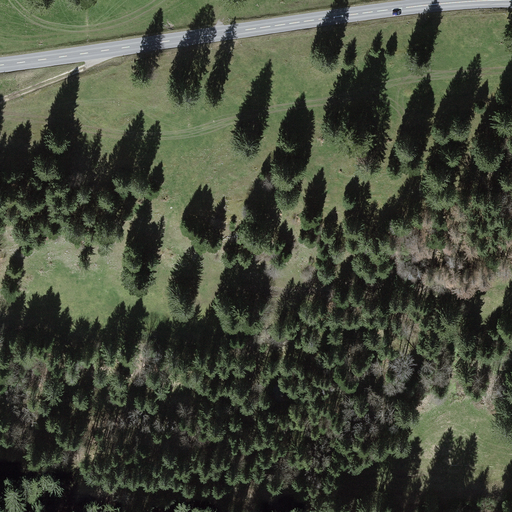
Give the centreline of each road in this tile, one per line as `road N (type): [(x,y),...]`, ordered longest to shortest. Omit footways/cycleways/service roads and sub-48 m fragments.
road 1 (secondary): [(495,0),(0,64)]
road 2 (track): [(113,48),(0,103)]
